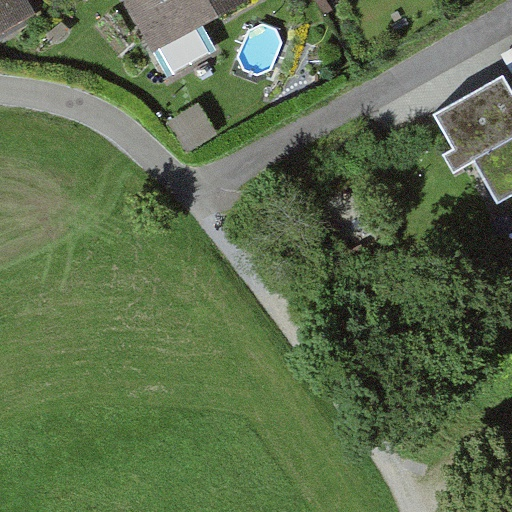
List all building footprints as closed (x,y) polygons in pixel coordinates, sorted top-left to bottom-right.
[(0,0),(0,41),(41,18),(30,0),(0,0)] [(200,24),(244,0),(124,0),(165,72),(212,46),(200,24)] [(511,44),(500,51),(511,71),(511,44)] [(511,85),(504,71),(435,109),(454,142),(444,148),(454,167),(474,156),(496,196),(511,187),(511,85)] [(511,455),(492,464),(511,507),(511,455)]
